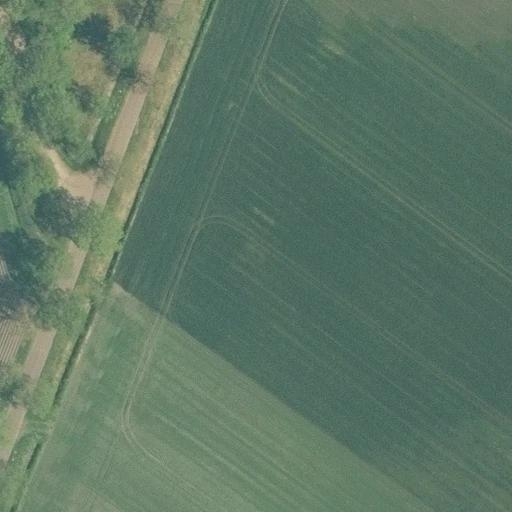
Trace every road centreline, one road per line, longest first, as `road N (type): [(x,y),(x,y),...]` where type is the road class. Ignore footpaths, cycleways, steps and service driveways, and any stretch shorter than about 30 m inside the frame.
road 1 (tertiary): [(0,452),(174,0)]
road 2 (track): [(4,0),(54,173),(94,206)]
